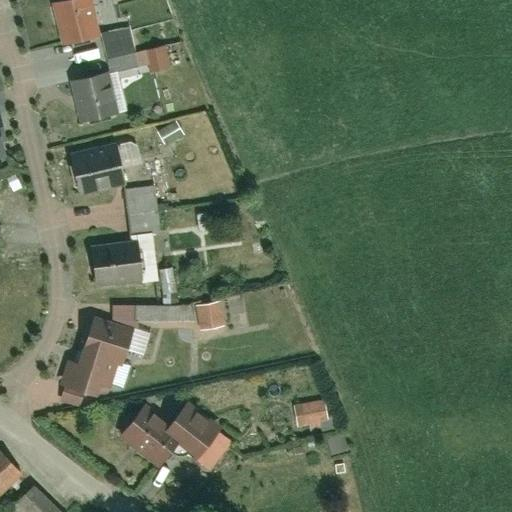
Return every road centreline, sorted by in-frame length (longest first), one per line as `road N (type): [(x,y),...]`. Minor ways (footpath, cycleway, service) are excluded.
road 1 (residential): [(0,7),(59,272),(56,321),(4,415)]
road 2 (residential): [(4,415),(130,511)]
